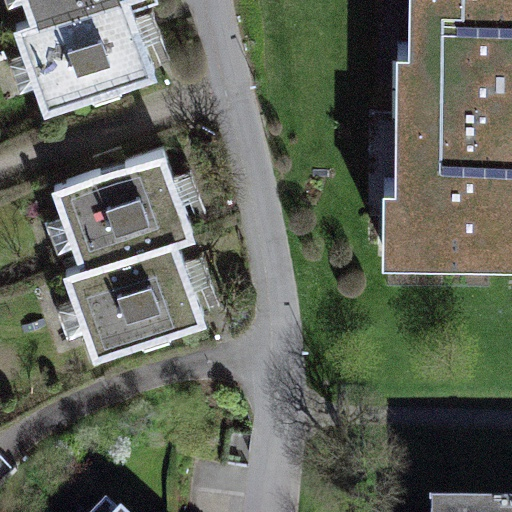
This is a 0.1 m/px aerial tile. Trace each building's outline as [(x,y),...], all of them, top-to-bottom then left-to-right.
[(17,34),(45,107),(171,60),(148,0),(106,0),(32,28),(17,34)] [(21,0),(32,28),(106,0),(21,0)] [(511,0),(386,0),(376,271),(511,276),(511,0)] [(164,145),(52,185),(82,266),(177,232),(194,226),(164,145)] [(66,273),(95,353),(205,312),(177,232),(82,266),(66,273)]
